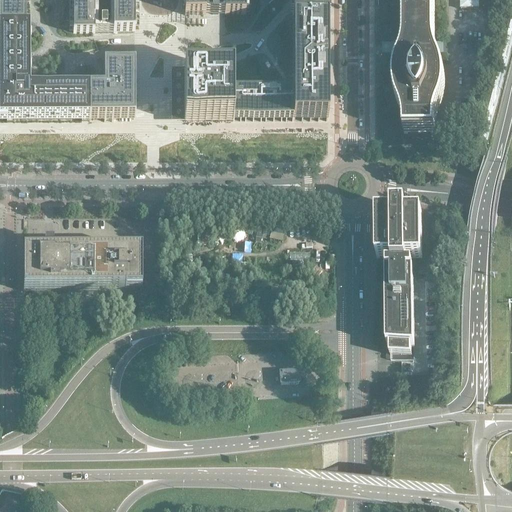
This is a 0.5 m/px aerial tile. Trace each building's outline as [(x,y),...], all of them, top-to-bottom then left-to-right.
[(0,0),(0,30),(1,31),(29,30),(30,30),(30,29),(29,0),(0,0)] [(72,0),(73,34),(93,34),(113,34),(117,34),(132,34),(134,34),(134,0),(72,0)] [(290,0),(291,40),(291,77),(291,85),(291,87),(231,88),(231,73),(183,73),(183,122),(231,122),(231,118),(326,118),(326,104),(323,104),(322,35),(316,35),(316,22),(326,22),(325,0),(290,0)] [(183,0),(184,14),(205,14),(205,11),(211,11),(211,14),(217,14),(217,11),(224,11),(224,14),(226,14),(245,14),(245,0),(183,0)] [(437,36),(437,1),(436,0),(405,0),(406,33),(406,38),(406,42),(406,43),(403,53),(402,56),(400,62),(397,72),(396,82),(397,92),(400,101),(400,102),(401,106),(404,112),(406,122),(406,132),(437,132),(437,131),(438,122),(440,111),(441,107),(443,102),(446,92),(447,82),(446,72),(443,62),(441,56),(440,52),(438,43),(437,36)] [(479,10),(479,0),(460,0),(461,10),(479,10)] [(0,123),(89,123),(89,120),(89,92),(86,92),(66,92),(63,92),(60,92),(36,92),(33,92),(30,92),(29,64),(29,61),(29,34),(29,30),(1,31),(0,30),(0,123)] [(135,104),(135,102),(135,68),(104,68),(104,72),(104,91),(97,91),(94,91),(89,91),(89,92),(89,120),(89,123),(104,123),(106,123),(111,123),(113,123),(135,123),(135,116),(135,114),(135,104)] [(420,259),(420,221),(403,221),(403,219),(400,219),(396,219),(396,221),(379,221),(380,260),(393,260),(407,260),(420,259)] [(141,292),(141,253),(136,254),(49,254),(31,254),(23,254),(23,292),(32,292),(32,297),(48,297),(48,292),(141,292)] [(414,347),(414,281),(409,281),(409,274),(413,274),(413,267),(407,267),(407,260),(393,260),(393,267),(387,267),(387,274),(392,274),(392,281),(387,281),(387,347),(390,347),(390,358),(412,358),(412,347),(414,347)] [(430,276),(430,266),(427,266),(422,266),(419,266),(419,276),(430,276)] [(298,385),(298,374),(280,375),(280,386),(298,385)]
